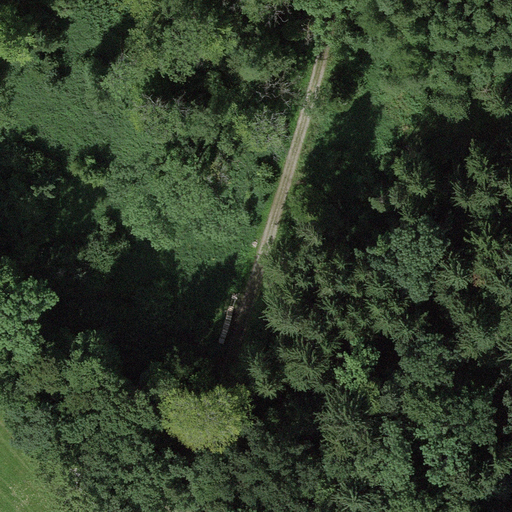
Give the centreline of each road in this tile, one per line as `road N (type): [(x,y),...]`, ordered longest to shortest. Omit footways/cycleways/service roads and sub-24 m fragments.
road 1 (track): [(188,511),(262,373),(340,30),(339,0)]
road 2 (track): [(106,511),(0,396)]
